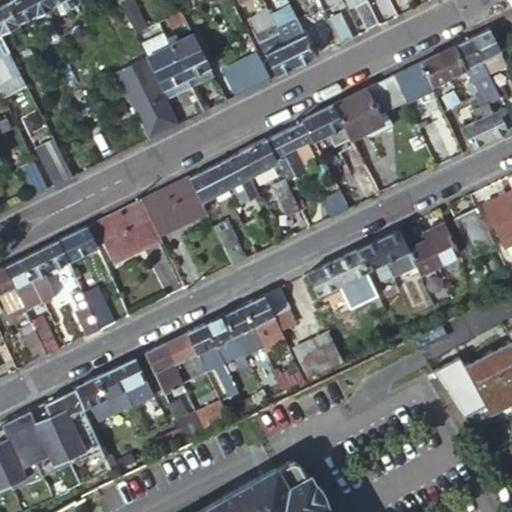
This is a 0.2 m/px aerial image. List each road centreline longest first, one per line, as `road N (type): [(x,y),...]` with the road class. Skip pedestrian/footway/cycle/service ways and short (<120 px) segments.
road 1 (residential): [(0,399),(511,151)]
road 2 (residential): [(0,240),(487,0)]
